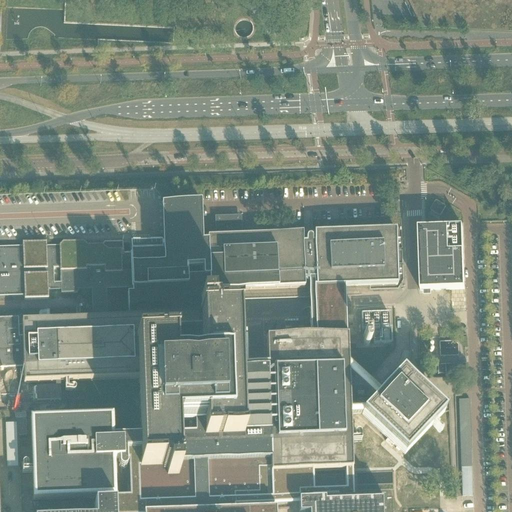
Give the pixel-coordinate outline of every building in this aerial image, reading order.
[(511,0),(408,0),(410,4),(417,18),(422,28),(511,32),(511,0)] [(23,367),(24,383),(64,382),(65,392),(72,392),(74,387),(72,386),(68,386),(68,382),(137,379),(140,436),(112,437),(111,416),(30,419),(32,469),(29,469),(28,462),(21,462),(21,474),(32,474),(33,501),(87,499),(86,511),(275,511),(276,508),(234,510),(234,505),(298,502),(298,511),(385,511),(385,497),(354,499),(351,442),(362,442),(361,430),(351,430),(350,416),(350,415),(350,410),(350,409),(349,373),(348,362),(347,335),(316,337),(310,337),(266,338),(267,365),(239,366),(237,291),(304,288),(304,287),(304,279),(308,279),(314,279),(315,279),(316,287),(316,288),(346,287),(370,286),(397,285),(397,284),(395,230),(314,233),(314,238),(312,238),(306,238),(302,239),(302,233),(292,234),(234,236),(234,238),(232,238),(231,237),(231,236),(230,235),(229,234),(228,234),(227,234),(226,234),(225,234),(225,235),(224,236),(223,236),(223,237),(223,238),(222,237),(222,236),(202,237),(201,201),(162,203),(163,249),(148,249),(130,250),(130,254),(123,254),(123,242),(104,242),(102,245),(87,245),(83,242),(63,242),(59,246),(46,247),(46,243),(22,244),(22,247),(22,251),(0,252),(0,293),(24,292),(24,297),(24,300),(48,299),(48,291),(61,290),(61,293),(78,293),(77,290),(92,289),(93,319),(21,322),(22,326),(18,326),(18,318),(0,319),(0,389),(0,392),(19,392),(19,367),(23,367)] [(431,211),(432,211),(438,216),(439,216),(440,216),(440,215),(441,215),(445,208),(445,207),(445,206),(445,205),(444,205),(437,201),(436,201),(435,201),(435,202),(431,209),(431,210),(431,211)] [(462,227),(418,229),(420,291),(452,290),(453,310),(465,310),(464,290),(462,227)] [(476,267),(485,267),(485,261),(483,261),(483,255),(476,255),(476,267)] [(389,314),(361,315),(362,331),(372,331),(373,345),(391,344),(391,329),(389,329),(389,314)] [(454,342),(439,343),(440,357),(458,357),(458,352),(458,345),(454,342)] [(382,393),(348,362),(349,373),(376,399),(368,408),(367,409),(350,410),(350,415),(350,416),(361,415),(404,455),(444,412),(434,403),(423,392),(411,382),(402,372),(401,372),(382,393)] [(466,364),(458,365),(458,373),(466,373),(466,364)] [(446,365),(437,365),(437,371),(438,374),(446,374),(454,374),(458,373),(458,365),(456,365),(446,365)] [(458,400),(458,402),(461,468),(462,468),(472,468),(469,400),(458,400)] [(16,424),(5,424),(7,468),(17,468),(16,424)]
